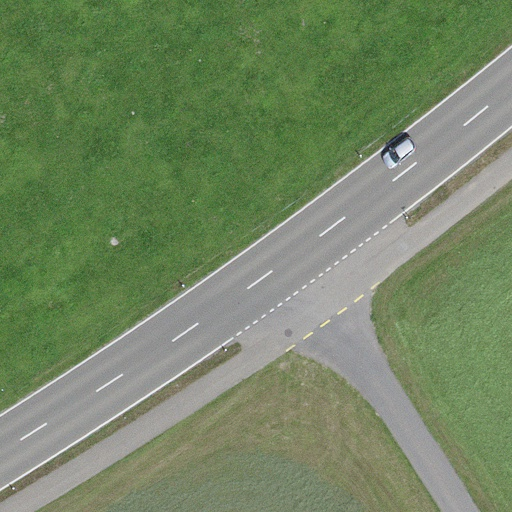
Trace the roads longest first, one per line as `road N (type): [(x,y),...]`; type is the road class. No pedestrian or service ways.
road 1 (secondary): [(511,88),(293,258),(0,455)]
road 2 (track): [(293,258),(460,511)]
